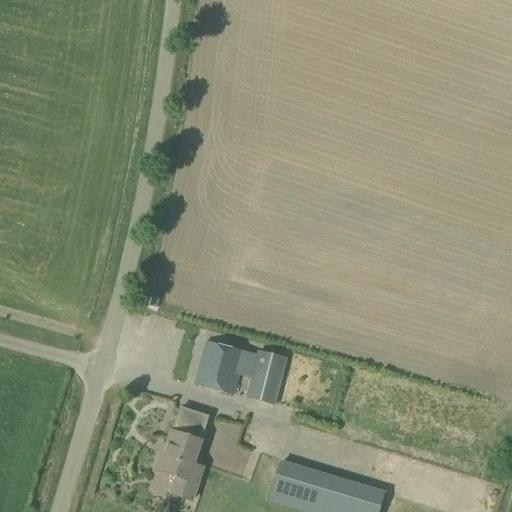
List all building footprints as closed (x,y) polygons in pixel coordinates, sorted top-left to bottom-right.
[(243,353),(203,343),(192,387),(233,397),(243,353)] [(487,421),(504,373),(435,350),(431,362),(416,357),(404,393),(487,421)] [(286,360),(256,353),(244,400),(274,408),(286,360)] [(192,465),(207,418),(178,408),(169,434),(166,433),(153,472),(174,479),(168,496),(190,503),(201,468),(192,465)] [(395,458),(474,474),(479,446),(460,442),(461,436),(446,432),(447,427),(403,418),(395,458)] [(386,511),(439,511),(388,501),(386,511)]
